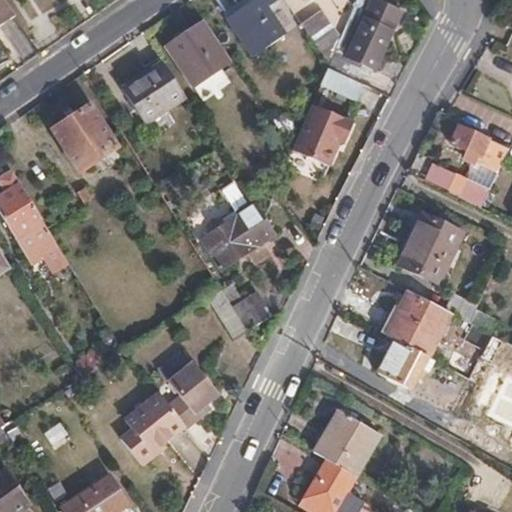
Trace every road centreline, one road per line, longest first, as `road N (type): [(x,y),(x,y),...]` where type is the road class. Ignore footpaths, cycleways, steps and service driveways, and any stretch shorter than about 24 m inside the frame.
road 1 (unclassified): [(460,0),(451,34),(219,511)]
road 2 (residential): [(155,0),(0,107)]
